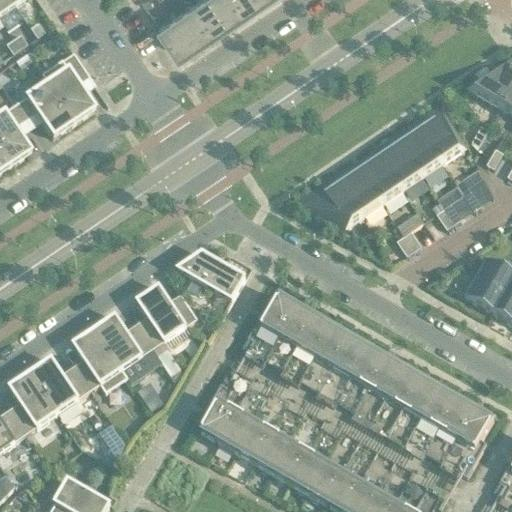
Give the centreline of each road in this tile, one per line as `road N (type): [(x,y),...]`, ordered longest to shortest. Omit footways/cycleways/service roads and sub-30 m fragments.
road 1 (residential): [(0,373),(229,220)]
road 2 (tertiary): [(190,161),(410,13)]
road 3 (unknown): [(257,368),(475,511)]
road 4 (tertiary): [(0,289),(190,161)]
road 5 (residential): [(152,102),(306,0)]
road 6 (residential): [(0,204),(152,102)]
road 7 (residential): [(229,220),(379,306)]
road 8 (residential): [(511,207),(400,281),(379,306)]
road 9 (residential): [(379,306),(511,382)]
road 10 (residential): [(84,0),(152,102)]
